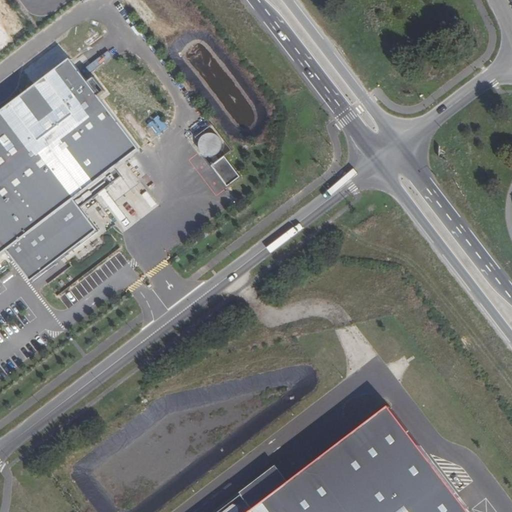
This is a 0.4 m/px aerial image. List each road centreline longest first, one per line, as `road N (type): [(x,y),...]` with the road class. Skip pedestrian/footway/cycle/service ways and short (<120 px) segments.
road 1 (unclassified): [(0,450),(378,163)]
road 2 (primary): [(378,163),(511,337)]
road 3 (primary): [(254,0),(378,163)]
road 4 (primary): [(400,146),(287,0)]
road 5 (primary): [(511,291),(400,146)]
road 6 (unclassified): [(400,146),(511,61)]
